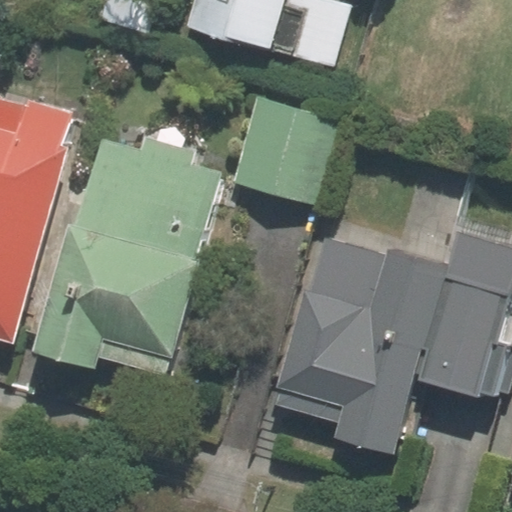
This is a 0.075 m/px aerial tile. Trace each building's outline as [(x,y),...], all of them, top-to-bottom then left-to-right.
[(203,0),(197,23),(343,64),(359,3),(348,0),(203,0)] [(71,145),(80,113),(0,90),(0,336),(23,343),(78,147),(71,145)] [(327,203),(350,121),(265,97),(242,178),(327,203)] [(205,151),(155,137),(151,150),(114,140),(91,224),(85,223),(50,349),(109,367),(113,355),(181,374),(213,257),(206,256),(229,172),(202,164),(205,151)] [(464,261),(338,227),(321,289),(316,288),(284,404),(350,423),(347,434),(406,450),(429,365),(498,384),(511,332),(511,231),(475,222),(464,261)]
